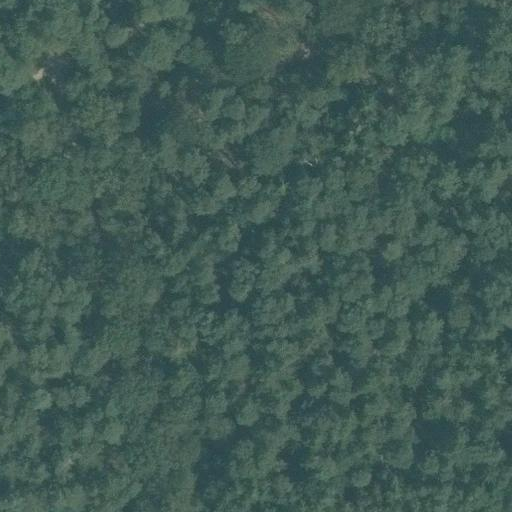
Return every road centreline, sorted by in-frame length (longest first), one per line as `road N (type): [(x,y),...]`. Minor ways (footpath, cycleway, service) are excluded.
road 1 (track): [(19,0),(171,511)]
road 2 (unknown): [(406,0),(0,176)]
road 3 (track): [(0,99),(217,0)]
